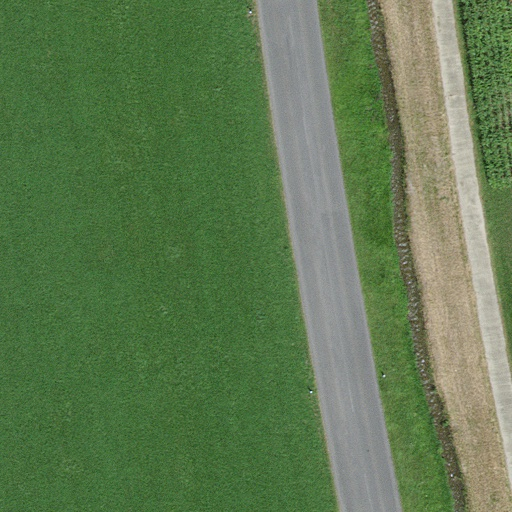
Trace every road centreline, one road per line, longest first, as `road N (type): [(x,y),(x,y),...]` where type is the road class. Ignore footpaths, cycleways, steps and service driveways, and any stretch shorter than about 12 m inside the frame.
road 1 (tertiary): [(278,0),(288,95),(371,511)]
road 2 (track): [(511,443),(439,0)]
